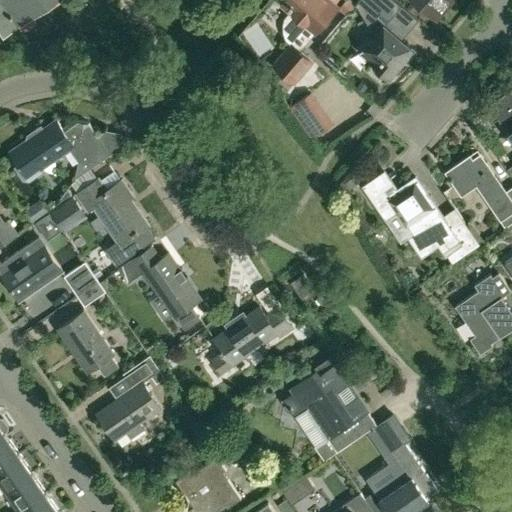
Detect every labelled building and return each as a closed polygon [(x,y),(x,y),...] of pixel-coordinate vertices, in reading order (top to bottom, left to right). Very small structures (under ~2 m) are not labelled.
[(0,0),(0,2),(0,29),(0,30),(13,21),(17,26),(17,25),(39,10),(40,11),(41,10),(55,0),(0,0)] [(300,50),(314,33),(329,16),(327,15),(337,4),(332,0),(284,0),(280,5),(288,11),(284,16),(283,24),(283,32),(286,38),(291,42),(273,63),(295,82),(313,61),(300,50)] [(347,14),(356,3),(354,1),(352,0),(345,0),(339,8),(347,14)] [(359,0),(356,4),(358,6),(370,25),(371,32),(375,36),(363,49),(375,60),(373,62),(377,65),(375,67),(383,75),(385,72),(389,75),(412,48),(401,39),(419,18),(396,0),(359,0)] [(415,0),(437,19),(452,0),(415,0)] [(511,87),(483,108),(492,120),(498,116),(511,135),(511,87)] [(315,105),(307,94),(291,106),(298,117),(315,105)] [(471,116),(480,129),(489,123),(480,110),(471,116)] [(36,128),(38,130),(33,133),(31,139),(27,142),(26,140),(11,151),(16,158),(19,162),(15,165),(14,165),(13,166),(15,168),(22,179),(23,179),(29,180),(39,173),(42,171),(39,167),(68,148),(77,161),(75,176),(77,175),(90,166),(111,153),(96,134),(89,122),(77,120),(64,129),(57,119),(44,128),(41,124),(36,128)] [(470,153),(445,170),(456,187),(472,177),(477,184),(478,183),(502,218),(500,219),(505,226),(511,221),(511,186),(506,190),(481,152),(473,157),(470,153)] [(343,180),(344,180),(348,187),(355,182),(350,175),(346,177),(343,180)] [(97,176),(77,191),(89,208),(95,204),(118,237),(106,245),(117,262),(156,235),(148,223),(149,222),(131,196),(134,195),(122,178),(121,179),(107,189),(101,179),(98,176),(97,176)] [(463,215),(449,224),(416,176),(388,194),(384,188),(372,196),(387,217),(397,211),(408,226),(408,227),(411,232),(409,233),(422,254),(439,242),(447,254),(451,251),(458,260),(482,243),(463,215)] [(79,204),(67,187),(50,210),(63,229),(70,225),(64,215),(79,204)] [(0,244),(16,233),(7,220),(3,222),(0,217),(0,244)] [(39,235),(0,262),(0,269),(19,298),(62,268),(39,235)] [(199,316),(190,304),(200,297),(169,251),(161,257),(152,244),(119,267),(128,280),(144,269),(175,314),(177,313),(185,326),(199,316)] [(77,296),(99,281),(96,276),(91,269),(85,260),(63,275),(77,296)] [(96,265),(91,269),(96,276),(101,272),(96,265)] [(511,327),(511,309),(503,296),(511,289),(499,271),(493,276),(491,272),(475,283),(479,289),(456,304),(475,333),(470,337),(480,352),(493,343),(492,341),(511,327)] [(304,273),(292,281),(305,299),(316,291),(304,273)] [(99,281),(77,296),(83,305),(106,290),(99,281)] [(422,288),(415,293),(414,293),(421,304),(428,300),(430,298),(425,291),(422,288)] [(225,323),(228,328),(214,338),(221,348),(220,348),(222,351),(212,358),(221,371),(276,332),(279,336),(293,327),(278,305),(266,314),(260,306),(246,315),(245,313),(237,318),(232,317),(225,323)] [(119,363),(113,353),(84,309),(58,326),(88,370),(99,362),(106,372),(119,363)] [(134,387),(97,412),(115,437),(126,429),(131,437),(145,428),(139,420),(161,405),(143,380),(151,375),(155,381),(164,375),(150,353),(123,371),(134,387)] [(364,432),(376,423),(356,393),(347,399),(338,386),(347,380),(336,364),(319,375),(316,371),(290,389),(294,394),(285,400),(296,416),(305,409),(325,438),(315,445),(325,459),(352,440),(364,432)] [(0,433),(7,429),(8,424),(3,417),(0,416),(0,433)] [(7,429),(0,433),(0,462),(18,450),(5,431),(7,429)] [(400,476),(377,492),(381,497),(391,511),(422,511),(419,507),(430,500),(427,495),(438,488),(406,442),(386,456),(400,476)] [(0,479),(6,488),(32,470),(18,450),(0,462),(0,479)] [(189,468),(176,476),(193,503),(190,505),(194,511),(213,511),(227,503),(228,506),(243,496),(226,470),(228,469),(217,452),(190,470),(189,468)] [(32,470),(6,488),(19,508),(46,490),(32,470)] [(301,499),(292,486),(284,492),(293,505),(301,499)] [(19,508),(12,511),(55,511),(59,509),(46,490),(19,508)] [(347,511),(375,511),(361,491),(342,504),(347,511)] [(275,511),(268,501),(252,511),(275,511)]
